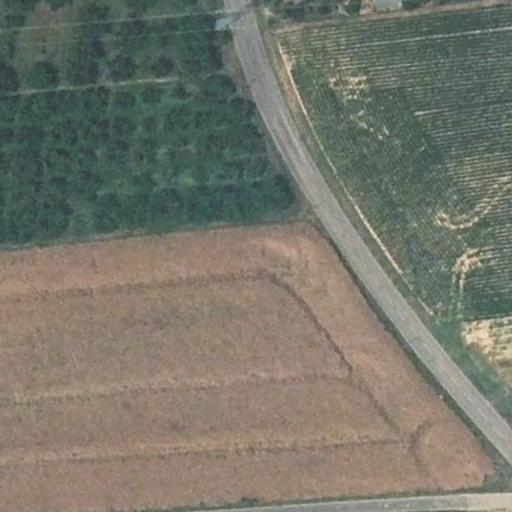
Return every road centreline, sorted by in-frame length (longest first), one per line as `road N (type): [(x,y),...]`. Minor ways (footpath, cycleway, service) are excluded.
road 1 (tertiary): [(511,443),(405,320),(335,222),(265,99),(234,0)]
road 2 (residential): [(287,511),(511,497)]
